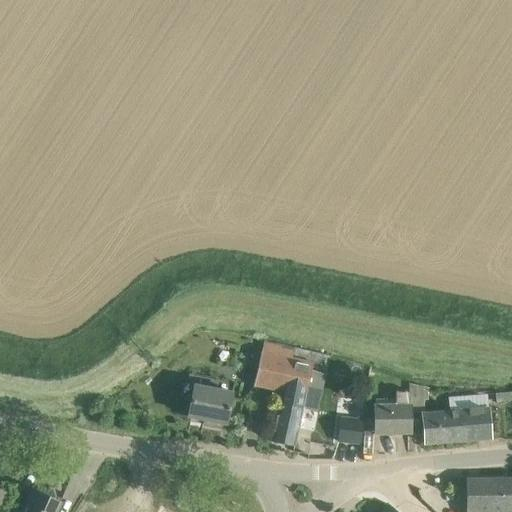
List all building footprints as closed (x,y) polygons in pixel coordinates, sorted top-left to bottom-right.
[(258,366),(254,385),(279,390),(282,381),(286,382),(291,358),(291,357),(293,349),(264,342),(262,353),(260,352),(258,366)] [(277,401),(270,440),(295,445),(306,390),(319,393),(323,374),(312,371),(314,362),(291,357),(291,358),(286,382),(282,381),(279,390),(281,391),(278,402),(277,401)] [(232,392),(214,389),(216,379),(196,376),(194,385),(193,385),(187,416),(226,423),(232,392)] [(409,406),(409,411),(425,411),(425,401),(427,401),(427,387),(422,387),(409,384),(410,392),(409,406)] [(410,392),(397,392),(397,406),(376,406),(376,432),(409,432),(409,411),(409,406),(410,392)] [(491,438),(489,418),(489,408),(487,408),(487,400),(474,401),(473,397),(452,398),(453,410),(422,413),(424,444),(491,438)] [(343,419),(340,441),(362,443),(364,422),(343,419)] [(511,510),(511,478),(466,479),(466,511),(510,511),(511,510)] [(55,511),(60,502),(32,489),(21,511),(55,511)]
